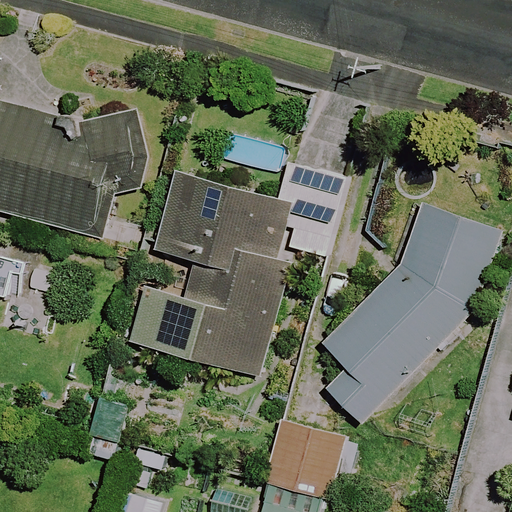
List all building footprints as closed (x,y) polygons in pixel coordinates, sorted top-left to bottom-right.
[(91,130),(0,105),(0,211),(109,241),(130,164),(141,167),(152,129),(95,114),(91,130)] [(300,209),(181,176),(160,253),(202,265),(192,302),(152,291),(137,345),(268,380),(299,265),(286,262),(300,209)] [(492,301),(500,278),(504,198),(410,194),(407,265),(333,347),(356,369),(334,391),(371,427),(492,301)] [(27,262),(0,254),(0,298),(16,303),(27,262)] [(273,486),(326,499),(331,500),(345,439),(284,425),(270,485),(273,486)] [(323,511),(326,499),(273,486),(267,511),(323,511)] [(166,511),(168,504),(137,497),(133,511),(166,511)]
